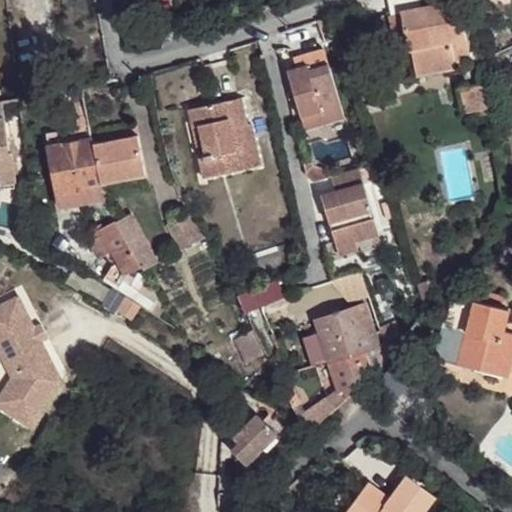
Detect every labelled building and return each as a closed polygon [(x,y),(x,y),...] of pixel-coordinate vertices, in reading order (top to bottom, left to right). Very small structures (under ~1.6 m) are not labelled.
[(459,4),(449,7),(454,33),(464,32),(459,4)] [(403,21),(410,56),(466,44),(464,32),(454,33),(449,7),(402,18),(403,21)] [(397,58),(410,56),(403,21),(390,22),(397,58)] [(466,44),(410,56),(417,84),(458,75),(457,70),(472,65),(466,44)] [(304,72),(294,74),(310,133),(330,128),(327,116),(346,110),(334,64),(331,54),(301,62),(304,72)] [(466,95),(470,119),(489,114),(485,91),(466,95)] [(212,158),(202,159),(208,182),(266,169),(256,127),(252,128),(246,102),(192,114),(197,136),(207,133),(212,158)] [(9,108),(0,108),(0,126),(11,125),(9,108)] [(346,110),(327,116),(330,128),(349,123),(346,110)] [(105,202),(102,184),(104,184),(104,183),(98,144),(94,123),(51,132),(53,147),(64,209),(105,202)] [(0,191),(22,189),(13,139),(11,125),(0,126),(0,191)] [(197,136),(202,159),(212,158),(207,133),(197,136)] [(98,144),(104,183),(148,175),(141,136),(98,144)] [(318,167),(310,169),(312,181),(319,187),(338,182),(340,181),(338,175),(334,177),(318,171),(318,167)] [(364,243),(385,238),(366,174),(340,181),(338,182),(342,197),(327,200),(341,245),(362,240),(364,243)] [(118,220),(142,265),(155,256),(133,221),(129,221),(126,216),(118,220)] [(171,223),(185,247),(200,241),(186,216),(171,223)] [(125,274),(142,265),(118,220),(101,229),(125,274)] [(266,289),(288,277),(280,250),(255,258),(266,289)] [(366,293),(361,275),(355,277),(361,295),(366,293)] [(416,286),(423,309),(436,306),(429,283),(416,286)] [(277,284),(237,303),(245,317),(283,298),(277,284)] [(458,293),(430,353),(511,377),(511,373),(511,330),(505,329),(510,307),(503,304),(505,295),(480,289),(477,297),(458,293)] [(26,298),(0,310),(0,333),(3,339),(0,339),(0,343),(17,380),(0,403),(0,406),(34,431),(66,384),(48,344),(41,330),(26,298)] [(343,404),(362,387),(370,377),(365,363),(349,367),(348,361),(371,352),(360,312),(319,325),(324,340),(331,366),(334,366),(337,376),(341,376),(346,393),(341,396),(343,404)] [(41,330),(48,344),(55,340),(48,327),(41,330)] [(264,352),(253,332),(238,340),(248,360),(264,352)] [(383,341),(388,359),(406,342),(398,332),(383,341)] [(331,366),(324,340),(306,345),(314,371),(331,366)] [(316,415),(322,422),(333,413),(339,408),(331,400),(316,415)] [(303,441),(273,412),(264,423),(253,414),(232,438),(239,444),(234,450),(248,462),(245,465),(261,480),(303,441)] [(306,424),(312,432),(322,422),(316,415),(306,424)] [(430,511),(440,499),(410,478),(393,499),(373,483),(352,511),(430,511)]
